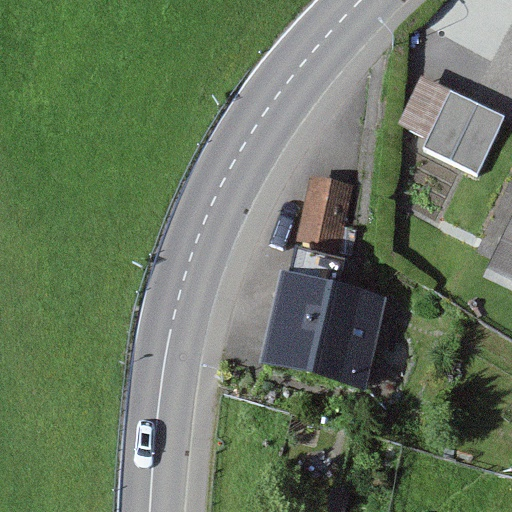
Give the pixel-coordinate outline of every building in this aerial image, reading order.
[(430,142),(452,97),(423,83),(401,128),(430,142)] [(478,178),(504,123),(452,97),(430,142),(424,152),(478,178)] [(353,192),(313,185),(300,252),(340,259),(353,192)] [(511,228),(489,276),(511,287),(511,228)] [(387,304),(286,283),(266,378),(366,399),(387,304)]
